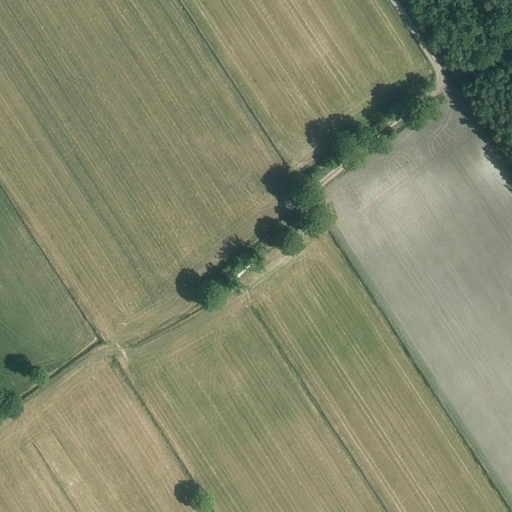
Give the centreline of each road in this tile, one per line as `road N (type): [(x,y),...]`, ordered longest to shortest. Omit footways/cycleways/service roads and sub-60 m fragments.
road 1 (track): [(388,0),(444,83),(314,187),(305,212)]
road 2 (track): [(139,347),(295,248),(305,212)]
